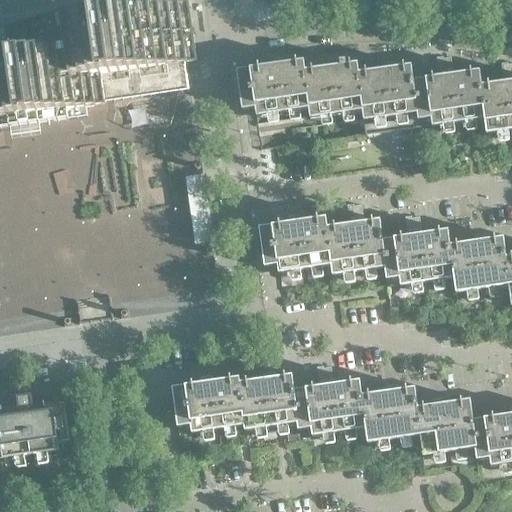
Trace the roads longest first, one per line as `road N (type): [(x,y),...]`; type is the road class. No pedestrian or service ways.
road 1 (unclassified): [(121,509),(355,482),(357,504),(425,497)]
road 2 (unclassified): [(511,40),(225,40)]
road 3 (unclassified): [(511,203),(444,182),(237,191)]
road 4 (residential): [(247,314),(506,353)]
road 5 (residential): [(121,509),(95,335)]
road 6 (residential): [(95,335),(247,314)]
road 7 (unclassified): [(237,191),(225,40)]
road 8 (unclassified): [(247,314),(237,191)]
